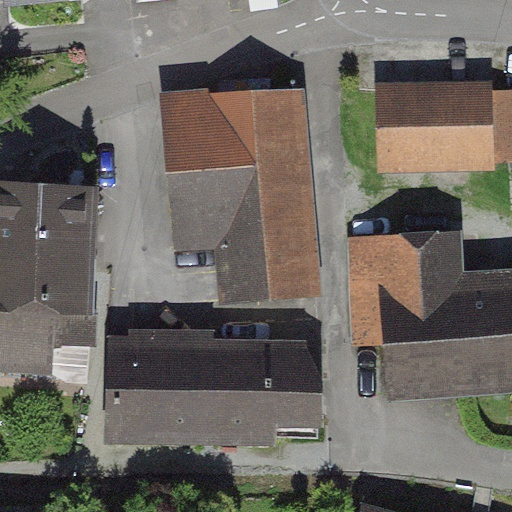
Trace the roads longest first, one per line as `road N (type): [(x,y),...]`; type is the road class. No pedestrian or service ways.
road 1 (residential): [(357,448),(343,210),(357,0)]
road 2 (residential): [(349,0),(0,128)]
road 3 (residential): [(511,28),(372,0)]
